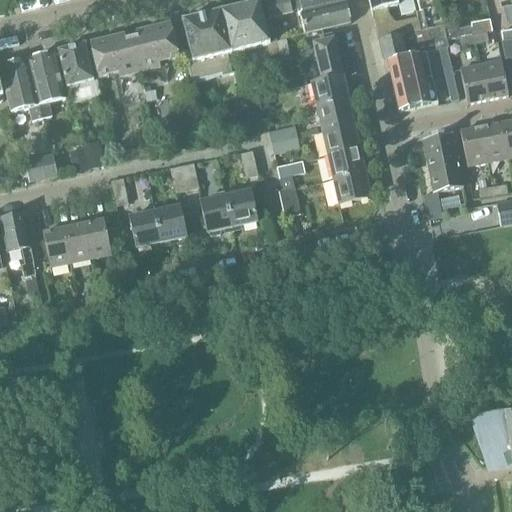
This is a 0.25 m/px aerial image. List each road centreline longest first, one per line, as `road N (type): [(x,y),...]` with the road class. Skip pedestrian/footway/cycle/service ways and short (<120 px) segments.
road 1 (residential): [(470,511),(466,484),(447,457),(405,233)]
road 2 (residential): [(131,293),(405,233)]
road 3 (residential): [(136,0),(0,33)]
road 4 (residential): [(386,136),(356,0)]
road 5 (residential): [(386,136),(511,110)]
